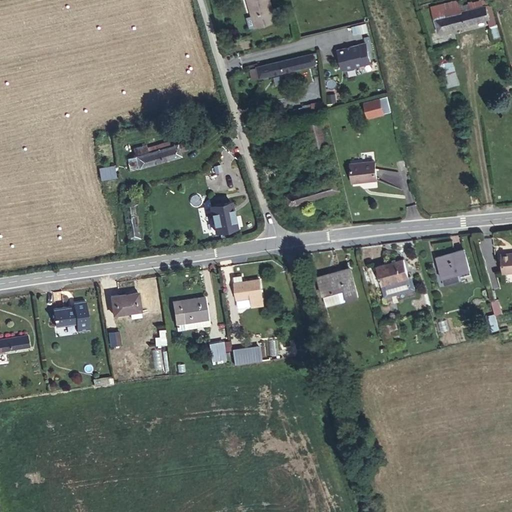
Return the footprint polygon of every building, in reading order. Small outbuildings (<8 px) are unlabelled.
[(264,0),(245,0),(251,18),(245,20),(249,32),(273,26),(264,0)] [(462,11),(479,7),(476,0),(475,0),(460,4),(462,11)] [(431,8),(436,30),(486,18),(483,6),(479,7),(462,11),(460,4),(459,1),(431,8)] [(492,4),(483,6),(486,18),(488,26),(497,24),(492,4)] [(500,37),(497,24),(488,26),(492,39),(500,37)] [(344,71),(347,73),(372,65),(367,47),(360,50),(360,49),(339,54),(344,71)] [(458,87),(446,49),(436,52),(447,90),(458,87)] [(286,64),(259,70),(262,81),(315,68),(312,57),(286,64)] [(324,99),(304,104),(307,113),(326,108),(324,99)] [(323,125),(310,127),(316,152),(328,149),(323,125)] [(152,158),(130,163),(133,174),(184,161),(185,157),(196,153),(194,144),(178,149),(172,146),(165,149),(166,155),(152,158)] [(128,156),(130,163),(152,158),(150,151),(128,156)] [(379,163),(353,165),(355,185),(380,183),(379,163)] [(112,171),(98,174),(100,186),(114,184),(112,171)] [(337,185),(325,188),(329,198),(339,196),(337,185)] [(329,198),(325,188),(286,199),(289,209),(329,198)] [(231,203),(211,205),(213,232),(233,230),(231,203)] [(133,206),(124,208),(129,246),(139,244),(133,206)] [(457,253),(430,261),(436,282),(464,274),(457,253)] [(511,261),(495,265),(498,282),(511,279),(511,261)] [(394,262),(372,269),(380,297),(408,288),(405,279),(401,280),(394,262)] [(342,270),(312,279),(319,306),(350,296),(342,270)] [(228,279),(230,296),(245,292),(253,292),(251,276),(236,278),(228,279)] [(109,310),(137,306),(135,289),(107,293),(109,310)] [(253,292),(245,292),(247,302),(254,301),(253,292)] [(201,315),(198,295),(177,299),(179,317),(201,315)] [(71,301),(50,305),(53,321),(73,318),(75,327),(86,325),(81,296),(70,297),(71,301)] [(495,314),(503,312),(499,298),(492,300),(495,314)] [(179,317),(177,299),(171,299),(173,318),(179,317)] [(181,326),(202,323),(201,315),(179,317),(181,326)] [(489,333),(495,332),(491,317),(484,319),(489,333)] [(394,343),(392,331),(398,330),(396,321),(381,324),(385,345),(394,343)] [(109,331),(111,345),(122,343),(120,330),(109,331)] [(0,339),(0,352),(12,351),(16,370),(29,368),(23,336),(0,339)] [(305,337),(295,339),(298,354),(308,352),(305,337)] [(217,361),(226,359),(225,350),(224,342),(215,343),(217,361)] [(203,362),(217,361),(215,343),(200,345),(203,362)] [(227,365),(257,360),(254,345),(225,350),(226,359),(227,365)]
